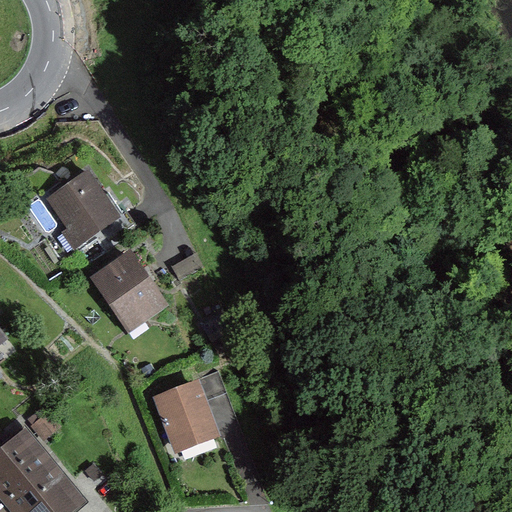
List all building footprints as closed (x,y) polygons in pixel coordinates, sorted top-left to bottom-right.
[(50,200),(80,244),(117,218),(87,174),(50,200)] [(184,271),(205,256),(199,247),(178,262),(184,271)] [(143,314),(146,318),(163,306),(129,257),(96,279),(127,325),(143,314)] [(201,325),(220,357),(241,344),(232,329),(228,331),(219,315),(201,325)] [(214,434),(196,387),(159,402),(177,448),(214,434)] [(36,426),(44,436),(55,427),(47,417),(36,426)] [(0,455),(0,489),(7,498),(44,468),(47,472),(51,469),(24,436),(0,455)] [(47,472),(44,468),(7,498),(18,511),(65,511),(78,502),(59,479),(51,469),(47,472)]
